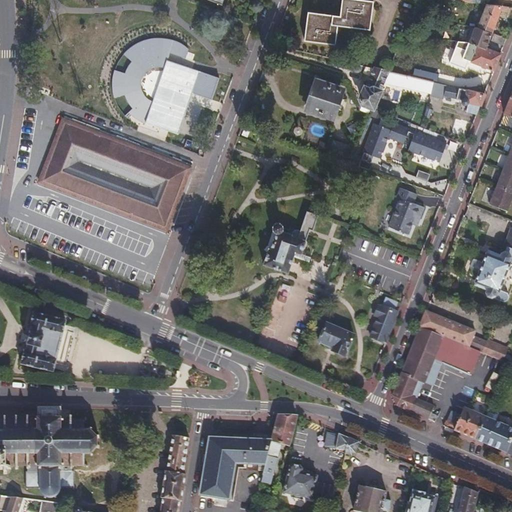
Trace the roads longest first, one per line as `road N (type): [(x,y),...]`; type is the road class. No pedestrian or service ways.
road 1 (residential): [(511,60),(370,419)]
road 2 (residential): [(279,0),(150,326)]
road 3 (secondary): [(0,394),(205,404)]
road 4 (secondary): [(150,326),(0,262)]
road 5 (secondary): [(370,419),(511,481)]
road 6 (secondary): [(370,419),(230,357)]
road 7 (secondary): [(235,405),(370,419)]
road 8 (residential): [(0,129),(5,0)]
